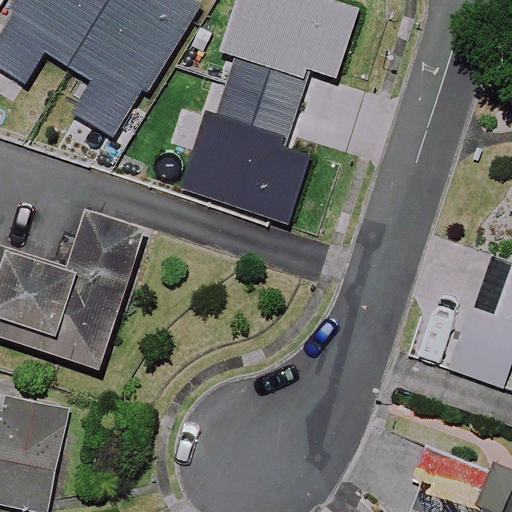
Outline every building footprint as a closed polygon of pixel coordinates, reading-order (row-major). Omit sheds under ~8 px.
[(72,0),(41,97),(109,119),(171,140),(247,165),(293,24),(221,0),(72,0)] [(159,193),(0,144),(0,335),(106,368),(159,193)] [(511,270),(497,315),(473,307),(452,370),(504,387),(511,362),(511,270)] [(7,415),(0,413),(0,503),(40,511),(50,511),(71,413),(10,400),(7,415)] [(511,511),(511,458),(502,454),(493,476),(428,450),(410,496),(418,499),(413,511),(511,511)]
